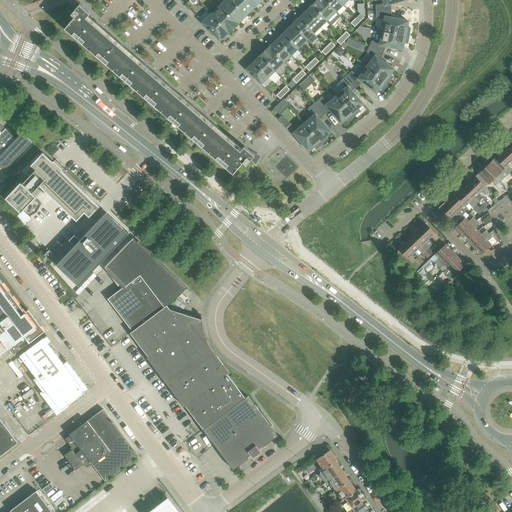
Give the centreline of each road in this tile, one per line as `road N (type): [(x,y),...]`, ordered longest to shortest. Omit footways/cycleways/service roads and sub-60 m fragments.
road 1 (unclassified): [(331,189),(419,105),(448,39),(452,0)]
road 2 (residential): [(320,418),(231,353),(216,331),(218,304),(260,251)]
road 3 (residential): [(314,170),(391,107),(413,77),(428,0)]
road 4 (tertiary): [(212,202),(50,74)]
road 5 (unclassified): [(107,385),(0,245)]
road 6 (unclassified): [(203,511),(107,385)]
road 7 (tertiary): [(429,370),(311,279)]
road 8 (unclassified): [(209,511),(320,418)]
road 9 (residential): [(314,170),(215,66)]
road 10 (unclassified): [(0,467),(107,385)]
road 11 (residential): [(422,206),(511,122)]
